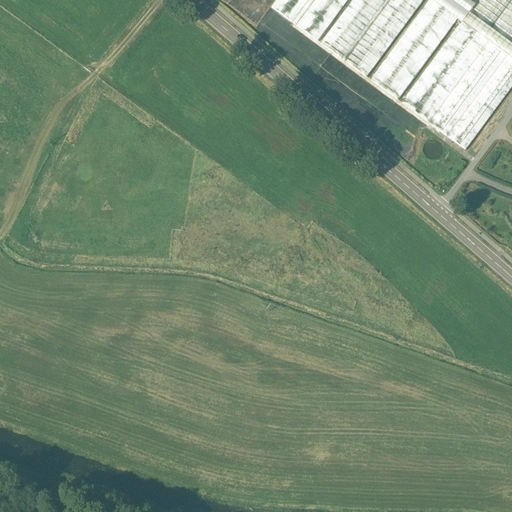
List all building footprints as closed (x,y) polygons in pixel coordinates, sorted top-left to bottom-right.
[(278,0),(272,9),(293,25),(311,0),(278,0)] [(316,0),(297,27),(318,43),(350,0),(316,0)] [(354,0),(321,45),(343,61),(388,0),(354,0)] [(392,0),(346,63),(367,79),(425,0),(392,0)] [(511,0),(481,0),(463,25),(462,24),(402,104),(466,152),(511,90),(511,0)] [(431,1),(371,81),(399,102),(458,21),(431,1)] [(444,154),(444,151),(444,147),(441,144),(438,141),(434,141),(430,142),(427,144),(425,147),(424,151),(425,155),(427,158),(431,160),(434,161),(438,160),(441,158),(444,154)]
